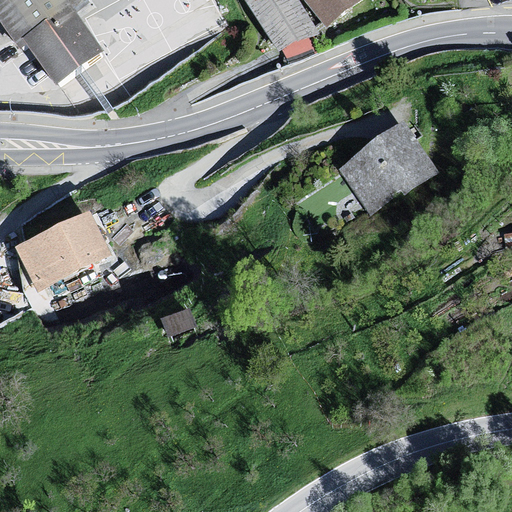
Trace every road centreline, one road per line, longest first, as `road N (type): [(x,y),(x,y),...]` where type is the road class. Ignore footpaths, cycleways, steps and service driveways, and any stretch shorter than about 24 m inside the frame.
road 1 (tertiary): [(93,147),(209,124),(411,44),(511,33)]
road 2 (tertiary): [(511,429),(405,455),(300,511)]
